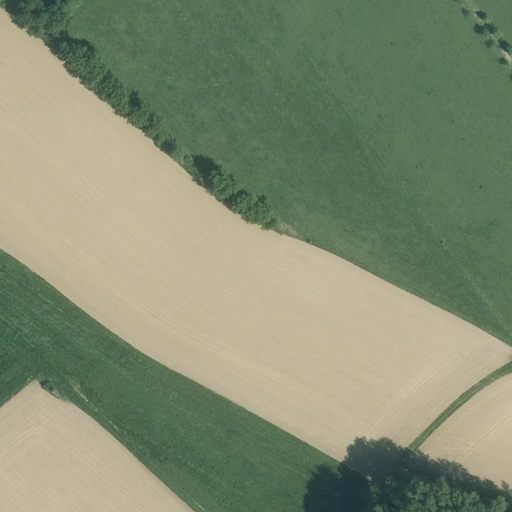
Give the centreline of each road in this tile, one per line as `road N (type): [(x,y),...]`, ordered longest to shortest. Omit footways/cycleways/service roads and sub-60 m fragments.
road 1 (track): [(0,234),(113,320),(362,453),(382,447),(457,346),(449,321),(428,308),(227,207),(0,7)]
road 2 (track): [(511,365),(480,381),(404,458),(372,511)]
